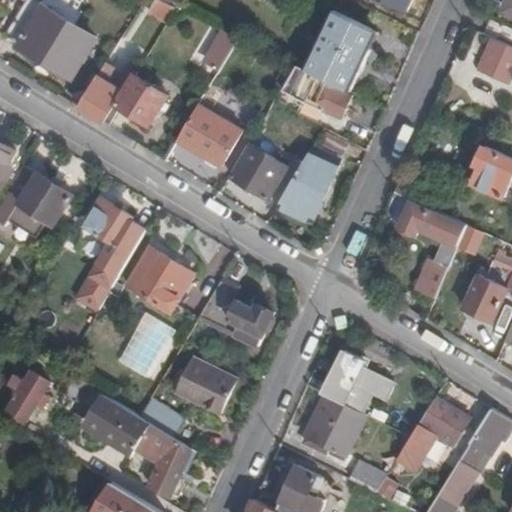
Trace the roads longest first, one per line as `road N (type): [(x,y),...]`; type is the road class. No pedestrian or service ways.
road 1 (residential): [(0,82),(335,284)]
road 2 (residential): [(461,0),(335,284)]
road 3 (residential): [(228,511),(335,284)]
road 4 (residential): [(335,284),(511,391)]
